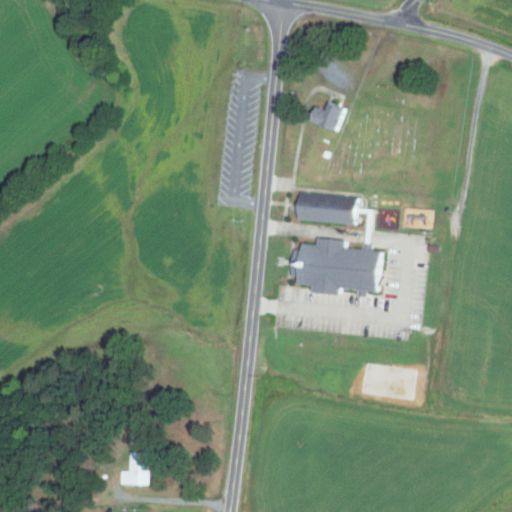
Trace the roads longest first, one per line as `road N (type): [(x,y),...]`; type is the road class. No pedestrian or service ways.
road 1 (residential): [(229,511),(283,2)]
road 2 (residential): [(511,54),(405,22),(295,3)]
